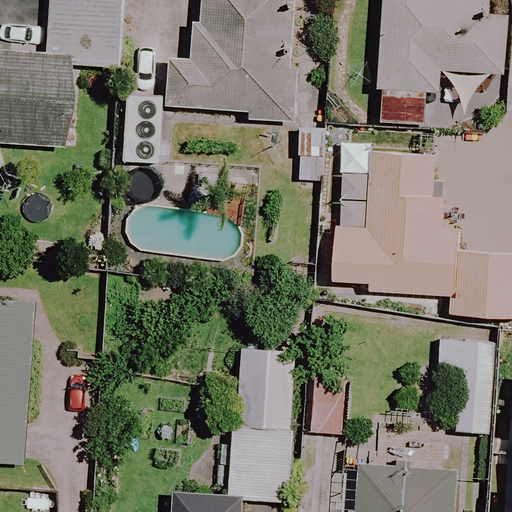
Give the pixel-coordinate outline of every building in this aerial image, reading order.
[(71,64),(119,68),(124,0),(51,0),(47,62),(0,57),(0,149),(63,155),(71,64)] [(287,0),(204,0),(203,33),(193,33),(192,70),(164,69),(163,110),(247,113),(246,123),(296,125),(297,85),(284,84),(287,0)] [(384,0),(374,124),(433,128),(438,73),(501,78),(506,22),(479,20),(480,0),(384,0)] [(329,131),(300,129),(296,187),(325,189),(329,131)] [(511,258),(460,253),(464,217),(443,215),(444,203),(431,201),(435,161),(373,155),(366,231),(337,229),(331,288),(449,299),(447,315),(511,321),(511,258)] [(0,303),(0,464),(25,466),(37,307),(0,303)] [(497,348),(440,342),(436,376),(460,378),(454,433),(488,437),(497,348)] [(294,354),(238,351),(230,501),(286,504),(294,354)] [(341,400),(312,398),(309,436),(338,438),(341,400)] [(452,511),(455,470),(353,465),(350,511),(452,511)] [(239,511),(240,503),(172,497),(170,511),(239,511)]
